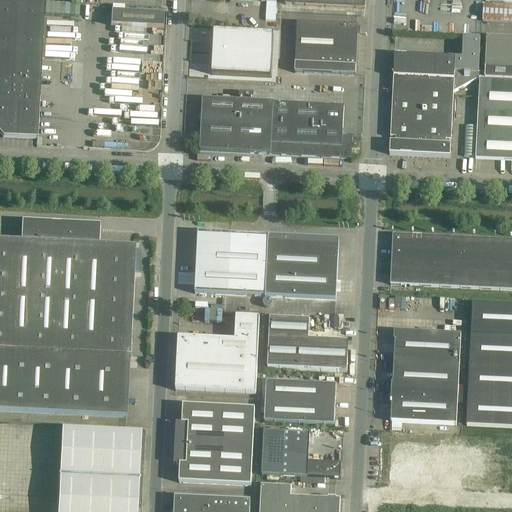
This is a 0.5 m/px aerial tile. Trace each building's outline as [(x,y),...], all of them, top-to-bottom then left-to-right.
[(44,2),(0,0),(0,98),(39,100),(44,2)] [(294,0),(294,6),(364,9),(364,0),(294,0)] [(276,3),(267,2),(266,21),(275,22),(276,3)] [(511,19),(511,7),(483,6),(482,22),(511,23),(511,19)] [(163,15),(111,12),(110,27),(162,29),(163,15)] [(295,65),(355,68),(357,27),(297,24),(295,65)] [(270,35),(210,32),(208,76),(268,79),(270,35)] [(511,38),(487,38),(485,73),(485,79),(511,80),(511,38)] [(395,56),(394,78),(391,138),(393,139),(393,143),(391,143),(390,156),(415,157),(425,157),(450,159),(451,146),(449,146),(449,141),(451,142),(454,93),(480,79),(485,79),(485,73),(479,73),(480,39),(463,39),(462,59),(395,56)] [(355,68),(295,65),(294,75),(295,75),(354,79),(354,78),(355,78),(355,68)] [(511,81),(480,80),(478,112),(476,160),(511,161),(511,81)] [(201,126),(272,130),(273,104),(253,103),(253,95),(239,95),(239,102),(202,100),(201,126)] [(39,100),(0,98),(0,134),(3,138),(37,139),(39,100)] [(273,104),(272,130),(270,156),(351,160),(352,138),(342,137),(344,107),(273,104)] [(272,130),(201,126),(199,152),(270,156),(272,130)] [(476,128),(466,127),(464,158),(474,158),(476,128)] [(0,412),(126,419),(135,248),(98,246),(99,226),(21,223),(20,242),(0,241),(0,412)] [(238,236),(198,234),(195,295),(226,296),(228,246),(238,246),(238,236)] [(226,296),(336,302),(339,241),(238,236),(238,246),(228,246),(226,296)] [(511,291),(511,241),(393,236),(390,286),(511,291)] [(471,336),(511,338),(511,307),(472,305),(471,336)] [(175,392),(176,392),(256,396),(260,320),(236,318),(235,342),(178,339),(175,392)] [(347,374),(348,343),(308,341),(309,322),(270,320),(267,370),(296,371),(347,374)] [(394,332),(393,363),(459,366),(461,336),(394,332)] [(511,368),(511,338),(471,336),(469,366),(511,368)] [(458,396),(459,366),(393,363),(392,393),(458,396)] [(511,368),(469,366),(468,397),(511,398),(511,368)] [(266,383),(264,423),(334,426),(336,386),(266,383)] [(458,396),(392,393),(391,423),(456,426),(458,396)] [(511,398),(468,397),(466,427),(511,429),(511,398)] [(176,425),(175,445),(253,449),(255,411),(183,407),(182,425),(176,425)] [(136,511),(138,482),(139,483),(139,482),(138,481),(140,435),(61,431),(57,511),(136,511)] [(261,477),(307,479),(307,478),(340,480),(341,466),(308,464),(309,435),(264,433),(261,477)] [(461,437),(407,434),(406,446),(409,446),(408,467),(405,472),(459,475),(461,437)] [(511,439),(461,437),(459,475),(511,477),(511,475),(510,471),(511,451),(511,439)] [(175,445),(174,466),(180,466),(179,484),(251,488),(253,449),(175,445)] [(458,499),(459,475),(405,472),(404,486),(407,486),(407,496),(458,499)] [(511,491),(511,477),(459,475),(458,499),(508,501),(509,491),(511,491)] [(336,500),(336,499),(328,499),(328,500),(291,498),(291,488),(261,487),(259,511),(339,511),(340,501),(336,500)] [(456,511),(458,499),(407,496),(406,506),(403,506),(402,511),(456,511)] [(249,511),(250,502),(175,498),(173,511),(249,511)] [(458,499),(456,511),(510,511),(511,511),(508,511),(508,501),(458,499)]
